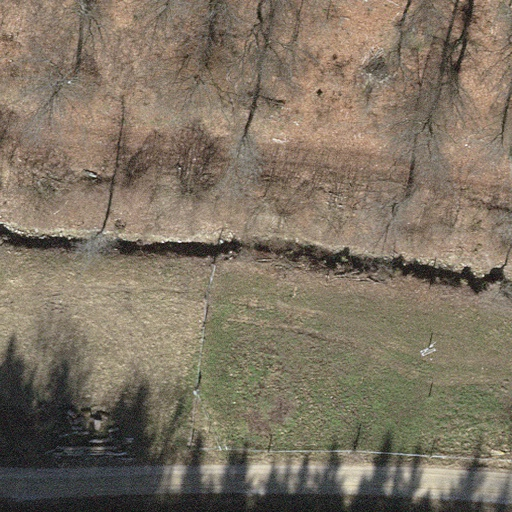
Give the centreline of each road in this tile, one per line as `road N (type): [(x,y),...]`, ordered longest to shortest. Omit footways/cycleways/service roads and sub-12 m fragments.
road 1 (track): [(511,177),(342,150),(0,122)]
road 2 (track): [(511,491),(369,477),(0,477)]
